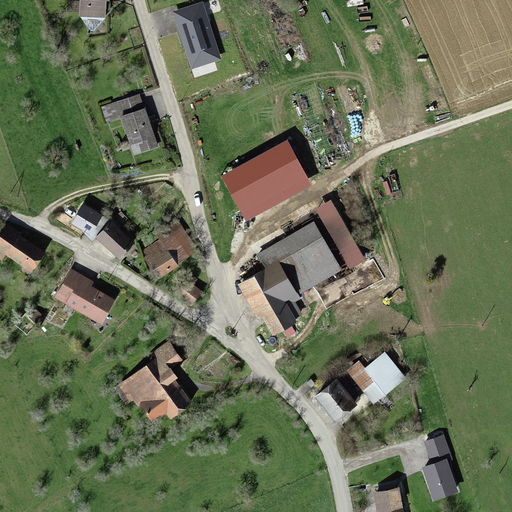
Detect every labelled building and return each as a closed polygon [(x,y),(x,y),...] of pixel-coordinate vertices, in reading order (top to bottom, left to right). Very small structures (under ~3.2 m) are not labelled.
[(64,1),(64,14),(104,16),(104,0),(79,0),(79,2),(64,1)] [(173,11),(191,66),(220,57),(202,2),(173,11)] [(144,108),(120,116),(134,155),(157,147),(144,108)] [(287,139),(220,176),(245,221),(312,184),(287,139)] [(101,218),(83,206),(71,223),(89,235),(101,218)] [(126,222),(119,215),(97,238),(117,258),(131,244),(118,231),(126,222)] [(313,223),(256,256),(265,271),(239,285),(255,314),(260,311),(273,335),(297,321),(286,303),(341,271),(313,223)] [(6,226),(0,234),(0,258),(1,259),(5,254),(30,270),(43,251),(6,226)] [(176,266),(158,242),(142,254),(160,278),(176,266)] [(117,297),(70,272),(56,298),(102,324),(117,297)] [(185,282),(176,293),(191,303),(199,292),(185,282)] [(156,360),(115,389),(125,404),(134,398),(152,423),(166,413),(172,420),(194,405),(174,378),(180,374),(175,367),(183,361),(168,340),(150,353),(156,360)] [(359,362),(348,370),(366,392),(376,385),(359,362)] [(335,381),(316,396),(335,419),(354,405),(335,381)] [(431,464),(423,467),(434,500),(458,491),(448,462),(452,460),(443,435),(423,442),(431,464)] [(409,486),(376,493),(380,511),(402,511),(415,508),(409,486)]
